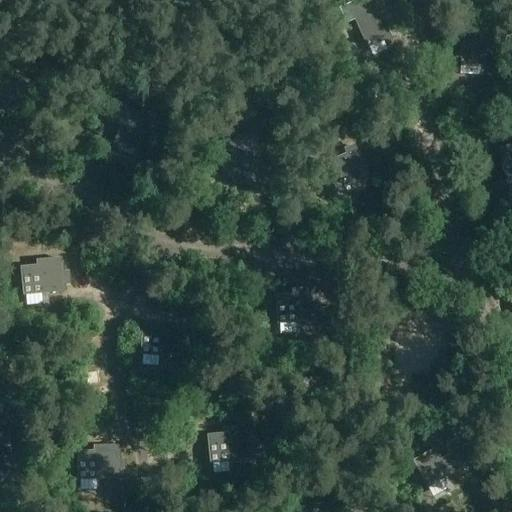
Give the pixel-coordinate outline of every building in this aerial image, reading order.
[(345,24),(354,20),(365,46),(366,49),(367,51),(370,50),(390,41),(376,10),(382,7),(379,0),(362,0),(339,10),(345,24)] [(459,68),(484,70),(487,37),(463,34),(459,68)] [(377,73),(361,69),(360,77),(376,80),(377,73)] [(48,76),(38,78),(40,90),(50,88),(48,76)] [(0,90),(0,106),(19,113),(29,83),(19,79),(17,85),(3,81),(0,90)] [(108,119),(120,123),(121,123),(113,148),(135,155),(136,155),(148,118),(113,106),(108,119)] [(262,113),(256,121),(266,129),(272,121),(262,113)] [(220,143),(223,179),(253,177),(251,140),(220,143)] [(333,161),(343,186),(366,177),(354,147),(343,152),(345,156),(333,161)] [(511,147),(499,150),(505,183),(511,181),(511,147)] [(65,293),(65,288),(70,288),(69,274),(64,274),(63,266),(61,266),(60,260),(35,263),(36,268),(21,270),(23,297),(65,293)] [(320,324),(320,318),(324,318),(324,305),(319,305),(319,296),(317,296),(316,291),(291,292),(292,297),(276,297),(277,326),(320,324)] [(183,359),(184,354),(188,354),(189,341),(184,340),(185,331),(183,331),(183,326),(158,325),(157,329),(142,328),(140,357),(183,359)] [(419,363),(430,365),(438,334),(413,328),(405,361),(419,365),(419,363)] [(371,341),(375,358),(391,355),(387,338),(371,341)] [(252,461),(252,456),(256,455),(255,442),(251,442),(250,433),(248,433),(247,429),(222,431),(223,436),(207,437),(209,465),(252,461)] [(0,474),(5,473),(4,460),(11,459),(8,435),(0,436),(0,474)] [(120,481),(120,475),(125,475),(125,462),(120,462),(120,453),(118,453),(118,448),(93,448),(93,454),(76,454),(76,482),(120,481)] [(435,450),(412,463),(428,493),(442,485),(442,483),(462,472),(453,454),(441,461),(435,451),(435,450)]
